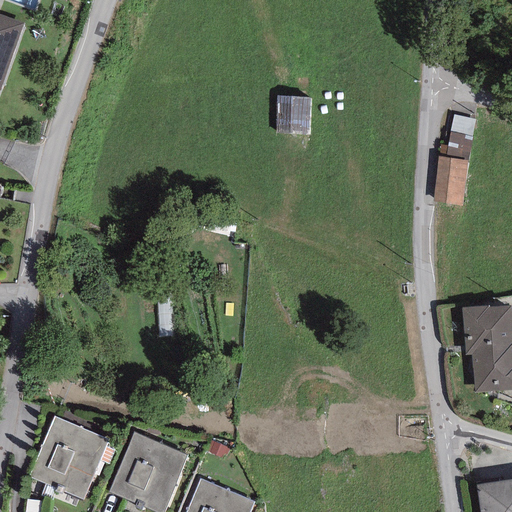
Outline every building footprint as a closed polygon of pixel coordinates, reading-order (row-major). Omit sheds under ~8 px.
[(0,90),(24,24),(0,15),(0,90)] [(283,98),(283,136),(315,136),(316,98),(283,98)] [(454,159),(443,158),(439,204),(471,207),(478,120),(457,119),(454,159)] [(487,306),(461,308),(464,356),(471,355),(474,394),(511,391),(511,311),(511,305),(487,307),(487,306)] [(108,440),(54,417),(29,477),(83,500),(108,440)] [(164,511),(186,456),(133,433),(109,492),(154,511),(164,511)] [(226,448),(211,441),(206,451),(221,458),(226,448)] [(250,511),(254,503),(200,479),(186,511),(250,511)] [(511,511),(511,479),(476,485),(480,511),(511,511)] [(41,511),(42,502),(27,500),(25,511),(41,511)]
